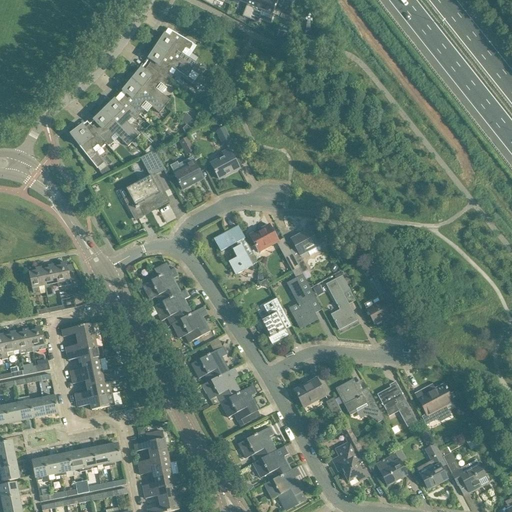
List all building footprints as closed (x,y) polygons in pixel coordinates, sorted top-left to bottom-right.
[(235,0),(238,1),(238,2),(239,1),(247,4),(242,17),(250,20),(257,0),(235,0)] [(277,0),(257,0),(250,20),(258,23),(263,11),(272,14),(272,15),(273,15),(278,17),(280,12),(281,12),(281,11),(275,8),(278,0),(277,0),(278,0),(277,0)] [(283,12),(280,18),(290,21),(292,15),(283,12)] [(163,37),(156,47),(192,70),(201,76),(205,70),(196,64),(197,63),(189,58),(181,53),(184,48),(186,48),(189,49),(192,44),(193,44),(168,29),(163,37)] [(187,77),(192,71),(192,70),(156,47),(145,64),(168,81),(171,76),(169,74),(168,72),(172,67),(187,77)] [(164,86),(168,81),(145,64),(132,80),(165,107),(170,101),(156,88),(159,84),(162,84),(164,86)] [(204,79),(201,83),(209,88),(212,84),(205,79),(204,79)] [(159,114),(165,107),(132,80),(118,96),(140,115),(144,111),(141,108),(141,106),(145,102),(159,114)] [(135,120),(140,115),(118,96),(104,110),(134,141),(140,135),(127,121),(131,117),(133,117),(135,120)] [(128,147),(134,141),(104,110),(90,124),(89,124),(92,127),(91,128),(105,143),(105,144),(108,147),(112,142),(110,140),(110,137),(115,133),(128,147)] [(188,126),(193,120),(185,113),(180,119),(188,126)] [(89,124),(90,124),(87,122),(70,135),(97,169),(97,168),(104,163),(92,148),(97,145),(99,145),(101,147),(105,144),(105,143),(91,128),(92,127),(89,124)] [(224,128),(216,132),(223,145),(230,141),(224,128)] [(187,138),(179,142),(186,155),(194,151),(187,138)] [(225,156),(210,164),(215,174),(216,174),(219,180),(233,172),(232,170),(238,167),(229,150),(223,153),(225,156)] [(167,198),(155,176),(165,170),(154,151),(139,159),(141,158),(150,175),(139,181),(140,183),(126,191),(129,197),(125,200),(135,219),(150,211),(148,207),(153,205),(167,198)] [(172,166),(171,168),(174,174),(174,175),(177,182),(179,184),(183,190),(197,182),(196,180),(202,177),(199,171),(193,160),(186,163),(185,161),(179,164),(177,163),(172,166)] [(111,172),(106,166),(99,171),(103,176),(111,172)] [(278,242),(274,234),(269,225),(263,229),(263,230),(251,237),(250,235),(250,236),(259,252),(278,242)] [(238,226),(214,239),(220,252),(231,246),(237,258),(228,262),(235,275),(244,270),(252,266),(257,263),(253,255),(245,239),(243,235),(238,226)] [(309,230),(291,239),(295,247),(296,248),(300,256),(308,252),(310,255),(320,249),(318,246),(327,241),(326,239),(323,234),(321,230),(312,235),(309,230)] [(291,255),(284,259),(291,272),(299,268),(295,261),(291,255)] [(300,258),(295,261),(299,268),(302,274),(307,271),(300,258)] [(371,258),(367,260),(374,275),(372,277),(375,282),(373,283),(379,295),(383,293),(388,291),(371,258)] [(74,264),(67,266),(66,263),(61,264),(61,266),(54,268),(54,265),(53,265),(57,283),(58,288),(71,285),(68,273),(76,271),(74,264)] [(179,292),(180,292),(175,282),(173,283),(171,280),(178,276),(174,269),(169,271),(166,264),(154,270),(158,277),(142,286),(150,300),(158,296),(160,300),(158,302),(159,304),(180,293),(179,292)] [(58,288),(57,283),(53,265),(48,266),(49,269),(42,270),(41,268),(40,268),(44,286),(45,290),(52,289),(51,285),(57,284),(58,288)] [(45,290),(44,286),(40,268),(36,269),(36,271),(29,273),(33,293),(39,291),(38,287),(44,286),(45,290)] [(318,320),(313,311),(303,293),(310,289),(303,276),(287,284),(301,310),(292,314),(300,329),(318,320)] [(357,321),(352,312),(343,295),(349,291),(341,277),(326,285),(340,310),(331,315),(339,330),(357,321)] [(191,314),(192,313),(186,303),(184,304),(183,301),(189,297),(185,290),(180,292),(179,292),(180,293),(159,304),(154,307),(161,321),(169,317),(171,322),(169,323),(171,325),(172,325),(171,325),(191,314)] [(63,310),(76,308),(74,298),(61,300),(63,310)] [(288,336),(281,323),(287,319),(277,299),(264,306),(270,317),(262,321),(274,343),(288,336)] [(395,316),(386,299),(367,309),(375,324),(386,318),(388,320),(395,316)] [(50,313),(63,310),(61,300),(60,300),(61,306),(49,308),(50,313)] [(171,325),(172,325),(179,339),(187,335),(189,339),(187,340),(189,343),(210,332),(204,320),(202,321),(201,319),(207,315),(203,307),(192,314),(192,313),(191,314),(171,325)] [(77,340),(95,336),(92,324),(62,330),(63,337),(76,335),(77,340)] [(33,352),(35,351),(45,349),(41,327),(35,328),(36,331),(29,332),(33,352)] [(33,352),(29,332),(28,332),(28,330),(23,331),(23,333),(16,335),(21,354),(27,353),(26,349),(32,348),(33,352)] [(11,336),(4,337),(7,353),(8,356),(14,355),(14,352),(20,350),(16,335),(15,332),(10,333),(11,336)] [(67,354),(97,348),(95,336),(77,340),(78,345),(65,348),(67,354)] [(82,363),(99,360),(103,359),(101,348),(97,348),(67,354),(68,361),(81,358),(82,363)] [(228,372),(229,371),(223,360),(221,361),(220,359),(227,355),(223,348),(191,365),(199,379),(206,375),(209,379),(207,381),(208,383),(228,372)] [(71,378),(102,371),(99,360),(82,363),(83,369),(70,372),(71,378)] [(38,373),(49,370),(50,370),(49,364),(36,366),(38,373)] [(181,365),(177,367),(185,381),(193,377),(190,370),(185,373),(181,365)] [(25,375),(38,373),(36,366),(35,366),(36,368),(24,371),(25,375)] [(244,392),(243,391),(240,392),(235,382),(233,383),(231,380),(238,376),(234,369),(229,371),(228,372),(208,383),(202,386),(214,407),(220,404),(244,392)] [(104,384),(104,383),(102,371),(71,378),(73,384),(86,382),(87,387),(104,384)] [(325,396),(321,388),(316,379),(294,391),(303,408),(304,407),(302,403),(311,399),(313,403),(325,396)] [(353,380),(335,389),(340,398),(343,403),(349,414),(350,416),(357,412),(364,408),(368,415),(378,423),(383,420),(377,408),(368,392),(362,396),(355,383),(353,380)] [(113,394),(112,394),(110,382),(104,383),(104,384),(87,387),(88,392),(75,395),(76,402),(113,394)] [(388,389),(377,395),(382,404),(386,411),(389,416),(398,411),(407,427),(417,422),(400,391),(395,382),(389,385),(391,389),(389,390),(388,389)] [(425,389),(415,394),(420,403),(426,415),(427,415),(427,416),(433,413),(437,420),(439,423),(450,417),(445,407),(453,403),(446,390),(447,390),(446,388),(445,388),(443,385),(428,393),(425,389)] [(251,422),(248,416),(259,410),(253,399),(251,400),(249,397),(256,394),(252,386),(243,391),(244,392),(220,404),(228,418),(236,414),(238,418),(236,419),(238,422),(241,420),(244,425),(251,422)] [(113,394),(76,402),(78,408),(91,405),(92,411),(115,406),(113,394)] [(148,402),(144,394),(139,397),(143,405),(148,402)] [(55,397),(48,398),(47,395),(42,396),(46,416),(58,413),(55,397)] [(34,418),(46,416),(42,396),(36,397),(37,400),(30,401),(34,418)] [(333,416),(341,412),(333,398),(325,402),(333,416)] [(34,418),(30,401),(24,403),(23,400),(17,401),(21,421),(34,418)] [(9,423),(21,421),(17,401),(12,402),(12,405),(6,407),(9,423)] [(0,425),(9,423),(6,407),(0,407),(0,425)] [(369,477),(365,469),(360,460),(365,458),(348,425),(340,430),(344,438),(347,437),(350,442),(336,450),(342,461),(335,465),(338,472),(342,470),(348,482),(357,478),(359,482),(369,477)] [(275,452),(276,451),(270,440),(268,441),(267,439),(274,435),(270,427),(238,444),(246,459),(254,455),(256,459),(254,460),(255,462),(275,452)] [(149,449),(150,455),(167,451),(163,431),(151,434),(151,436),(147,437),(148,443),(134,445),(136,452),(149,449)] [(0,456),(14,454),(12,441),(0,443),(0,456)] [(114,462),(121,461),(118,444),(105,447),(109,466),(114,465),(114,462)] [(446,465),(439,452),(435,444),(426,449),(435,467),(420,475),(428,489),(447,479),(441,467),(446,465)] [(104,467),(109,466),(105,447),(93,449),(96,466),(103,465),(104,467)] [(291,471),(285,460),(283,461),(282,458),(289,454),(284,447),(276,451),(275,452),(255,462),(253,464),(261,478),(268,474),(271,479),(269,480),(270,482),(291,471)] [(443,450),(439,452),(446,465),(451,474),(452,474),(453,477),(458,486),(464,483),(465,485),(466,485),(469,491),(473,488),(474,490),(488,482),(484,474),(494,468),(491,463),(481,469),(477,460),(459,470),(450,453),(447,448),(443,450)] [(90,468),(96,466),(93,449),(81,452),(85,471),(90,470),(90,468)] [(391,457),(376,465),(380,471),(382,476),(387,485),(406,475),(400,464),(406,461),(401,452),(400,449),(390,454),(391,457)] [(139,469),(169,463),(167,451),(150,455),(151,460),(138,463),(139,469)] [(79,472),(85,471),(81,452),(69,454),(73,471),(79,470),(79,472)] [(0,469),(17,466),(14,454),(0,456),(0,469)] [(66,472),(73,471),(69,454),(57,457),(61,476),(66,475),(66,472)] [(55,477),(61,476),(57,457),(45,459),(48,476),(55,475),(55,477)] [(41,477),(48,476),(45,459),(32,462),(36,481),(42,480),(41,477)] [(169,463),(139,469),(140,475),(150,473),(151,479),(172,474),(169,463)] [(0,469),(1,476),(0,476),(0,482),(2,482),(19,478),(17,466),(0,469)] [(270,482),(264,485),(272,500),(278,496),(286,511),(307,501),(296,481),(295,482),(293,479),(300,475),(296,468),(291,471),(270,482)] [(153,484),(143,486),(144,493),(174,486),(172,475),(172,474),(151,479),(153,484)] [(2,499),(19,496),(16,483),(0,486),(0,492),(1,493),(2,499)] [(159,502),(176,498),(174,486),(144,493),(145,499),(158,496),(159,502)] [(1,511),(21,508),(19,496),(2,499),(3,506),(0,506),(1,511)] [(176,498),(159,502),(160,507),(147,510),(147,511),(170,511),(179,510),(176,498)]
